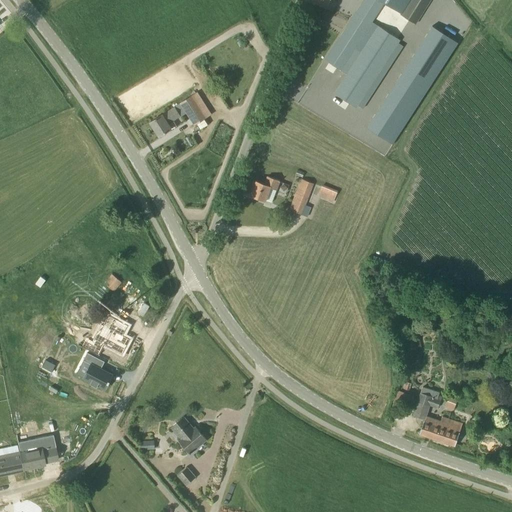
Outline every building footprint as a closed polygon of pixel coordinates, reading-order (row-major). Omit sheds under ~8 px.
[(364,0),(326,60),(341,70),(347,75),(379,26),(372,22),(384,2),(401,13),(408,0),(364,0)] [(409,0),(401,13),(400,14),(416,24),(430,0),(409,0)] [(399,40),(379,26),(347,75),(335,94),(356,107),(399,40)] [(432,26),(366,128),(393,145),(458,43),(432,26)] [(180,104),(186,112),(187,112),(195,124),(206,117),(202,110),(208,106),(198,91),(192,95),(190,92),(181,98),(184,102),(180,104)] [(179,105),(175,107),(163,115),(162,114),(150,122),(159,136),(171,129),(168,123),(184,113),(179,105)] [(256,181),(251,195),(265,201),(270,187),(277,190),(280,181),(268,176),(264,184),(256,181)] [(311,208),(304,205),(313,183),(302,179),(290,210),(308,217),(311,208)] [(323,185),(319,197),(333,202),(338,191),(332,188),(323,185)] [(114,292),(122,283),(112,274),(104,283),(114,292)] [(102,324),(94,339),(122,354),(130,339),(123,335),(128,325),(114,318),(109,328),(102,324)] [(480,322),(477,333),(489,336),(491,323),(480,322)] [(97,386),(98,385),(105,388),(108,383),(109,383),(110,380),(112,374),(101,368),(104,361),(87,352),(83,360),(90,364),(83,377),(91,381),(90,383),(97,386)] [(440,392),(427,388),(423,387),(420,393),(413,415),(425,419),(420,434),(455,446),(463,424),(442,417),(441,421),(426,417),(430,405),(439,408),(442,401),(438,399),(440,392)] [(408,405),(412,394),(397,389),(393,400),(408,405)] [(449,395),(444,407),(452,410),(457,395),(454,394),(453,396),(449,395)] [(207,440),(196,427),(194,428),(184,416),(171,427),(181,439),(179,441),(190,454),(207,440)] [(34,441),(7,447),(13,472),(45,465),(41,448),(36,449),(34,441)] [(140,450),(150,449),(155,449),(154,441),(139,442),(140,450)] [(0,474),(13,472),(7,447),(0,448),(0,474)] [(186,485),(195,477),(187,467),(178,475),(186,485)] [(160,511),(171,500),(160,491),(141,511),(160,511)]
